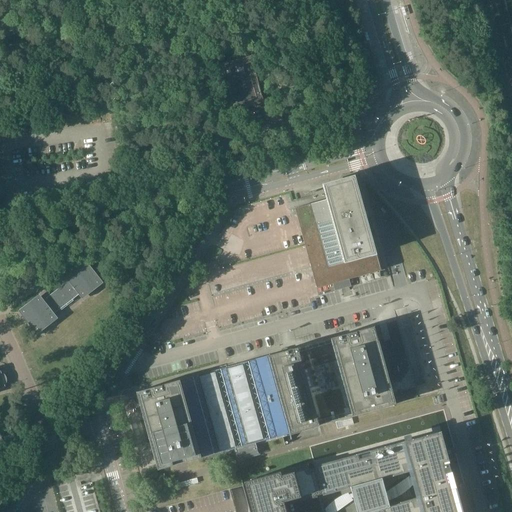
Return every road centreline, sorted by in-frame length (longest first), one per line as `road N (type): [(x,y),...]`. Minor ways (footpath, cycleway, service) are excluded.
road 1 (unclassified): [(253,334),(423,288),(484,511)]
road 2 (primary): [(444,179),(462,158),(463,126),(412,82),(386,0)]
road 3 (unclassified): [(233,191),(180,0)]
road 4 (primary): [(487,347),(444,179)]
road 5 (primary): [(426,186),(487,347)]
road 6 (unclassified): [(0,323),(57,452)]
road 7 (unclassified): [(380,144),(248,188)]
road 8 (unclassified): [(248,188),(383,158)]
road 9 (unclassified): [(128,352),(146,364),(253,334)]
